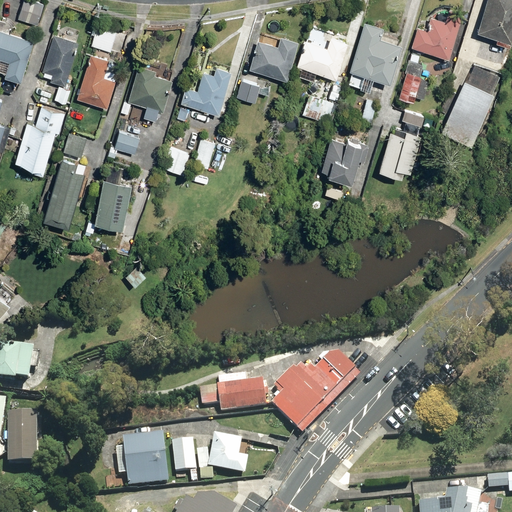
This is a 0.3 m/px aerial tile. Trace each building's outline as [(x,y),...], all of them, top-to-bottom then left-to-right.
[(21,0),(16,18),(36,24),(42,3),(33,0),(21,0)] [(511,41),(511,37),(511,0),(486,0),(477,31),(511,41)] [(411,46),(448,58),(461,13),(449,9),(445,21),(430,16),(426,30),(417,27),(411,46)] [(348,84),(368,90),(372,77),(389,82),(400,44),(379,38),(382,27),(364,22),(349,70),(352,71),(348,84)] [(3,76),(19,81),(32,40),(0,29),(0,58),(8,61),(3,76)] [(49,80),(64,84),(77,41),(53,34),(42,71),(51,73),(49,80)] [(249,69),(286,79),(297,41),(280,36),(277,46),(257,40),(249,69)] [(296,64),(335,77),(347,42),(330,36),(326,47),(304,39),(296,64)] [(77,99),(107,108),(115,82),(103,78),(108,60),(91,55),(77,99)] [(137,65),(127,100),(162,111),(171,80),(153,75),(155,70),(137,65)] [(180,102),(218,113),(230,71),(215,66),(213,74),(201,71),(196,90),(184,86),(180,102)] [(398,97),(412,102),(420,76),(406,71),(398,97)] [(236,96),(254,101),(259,85),(241,80),(236,96)] [(470,144),(493,94),(464,81),(441,131),(470,144)] [(70,89),(58,85),(53,99),(65,103),(70,89)] [(376,100),(366,97),(360,119),(370,121),(376,100)] [(317,118),(326,121),(333,102),(324,99),(317,118)] [(120,111),(127,113),(130,103),(123,101),(120,111)] [(29,170),(41,174),(54,131),(57,132),(63,113),(40,105),(34,125),(26,123),(14,161),(30,167),(29,170)] [(404,109),(401,120),(421,125),(424,114),(404,109)] [(378,169),(402,176),(403,169),(409,171),(420,135),(405,130),(403,136),(390,132),(378,169)] [(118,131),(113,147),(133,153),(138,137),(118,131)] [(194,163),(206,166),(213,142),(201,138),(194,163)] [(326,174),(350,182),(357,159),(363,161),(368,147),(345,140),(344,142),(330,138),(320,169),(327,171),(326,174)] [(114,157),(116,148),(109,146),(106,155),(114,157)] [(162,166),(181,173),(188,154),(169,147),(162,166)] [(41,218),(67,227),(84,174),(74,170),(76,164),(60,159),(41,218)] [(93,222),(121,228),(130,186),(102,180),(93,222)] [(76,231),(82,233),(84,225),(78,223),(76,231)] [(0,379),(14,382),(14,380),(27,383),(33,352),(0,345),(0,379)] [(296,430),(355,371),(338,355),(330,355),(326,359),(324,356),(318,363),(320,365),(314,370),(310,366),(306,371),(301,364),(295,370),(293,367),(273,387),(280,395),(271,405),(296,430)] [(219,404),(220,413),(266,407),(262,380),(246,382),(245,374),(218,377),(219,387),(199,389),(202,406),(219,404)] [(0,443),(8,445),(12,416),(10,415),(11,408),(4,407),(5,403),(0,402),(0,443)] [(122,440),(127,488),(168,484),(163,435),(122,440)] [(214,435),(208,469),(244,476),(248,459),(238,457),(241,441),(214,435)] [(172,443),(175,473),(195,471),(192,441),(172,443)] [(200,481),(212,481),(212,470),(200,470),(200,481)] [(508,488),(509,495),(511,494),(511,475),(488,478),(488,490),(508,488)] [(144,511),(231,511),(237,504),(214,491),(198,492),(194,499),(187,495),(176,511),(148,511),(146,510),(144,511)] [(477,511),(481,495),(466,492),(446,493),(445,501),(419,504),(419,511),(477,511)]
